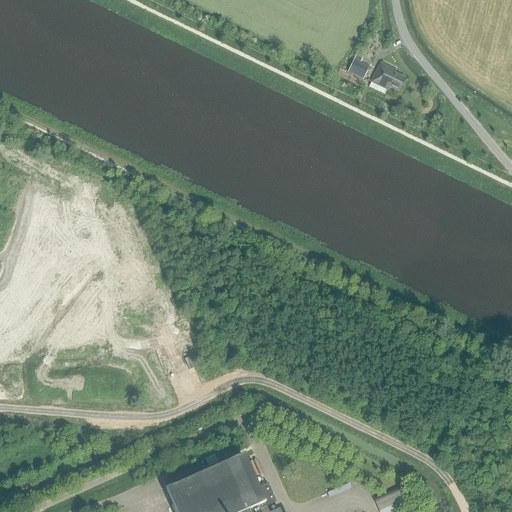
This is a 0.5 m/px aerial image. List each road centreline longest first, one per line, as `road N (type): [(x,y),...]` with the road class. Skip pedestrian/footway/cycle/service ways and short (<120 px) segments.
road 1 (track): [(0,105),(511,352)]
road 2 (track): [(227,380),(149,416),(0,408)]
road 3 (unclassified): [(511,171),(412,47),(395,0)]
